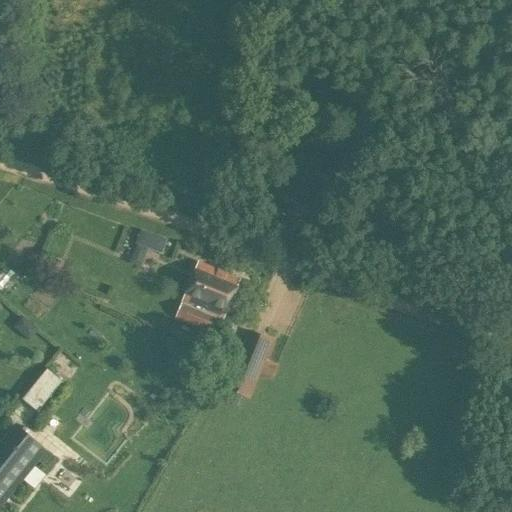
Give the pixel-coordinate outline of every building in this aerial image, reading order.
[(134,243),(140,246),(146,243),(150,235),(139,231),(134,243)] [(240,279),(198,262),(175,318),(217,335),(240,279)] [(238,407),(242,395),(248,397),(271,342),(249,332),(226,388),(227,389),(222,400),(238,407)] [(48,373),(24,403),(39,416),(64,386),(48,373)] [(0,506),(22,479),(17,475),(40,446),(18,428),(0,450),(0,506)]
